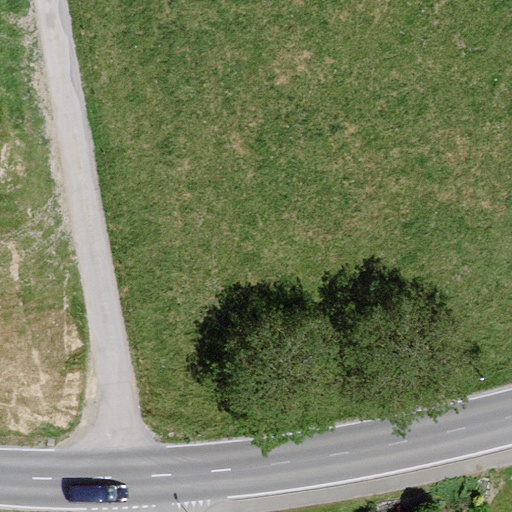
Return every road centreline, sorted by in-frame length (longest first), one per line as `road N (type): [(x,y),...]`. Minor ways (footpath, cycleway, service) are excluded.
road 1 (track): [(133,477),(36,0)]
road 2 (secondary): [(133,477),(335,453),(511,413)]
road 3 (secondary): [(0,472),(133,477)]
